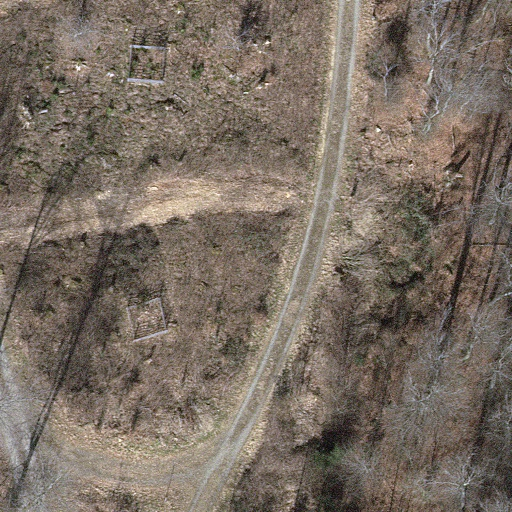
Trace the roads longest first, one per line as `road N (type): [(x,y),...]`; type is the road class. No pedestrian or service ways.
road 1 (track): [(349,0),(342,113),(278,345),(182,511)]
road 2 (track): [(278,345),(169,394),(16,389)]
road 3 (track): [(62,511),(0,343)]
